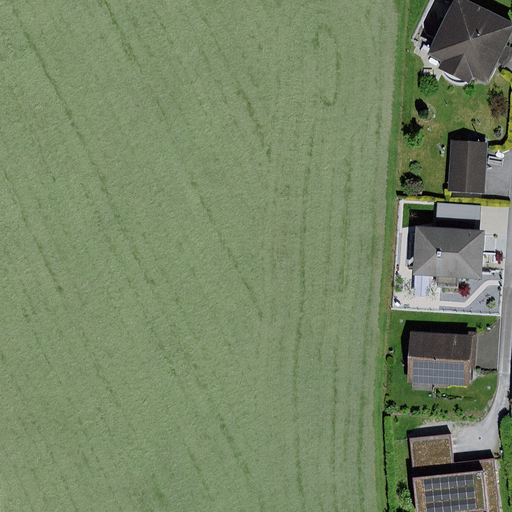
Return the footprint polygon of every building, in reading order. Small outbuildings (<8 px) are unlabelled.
[(511,29),(511,22),(464,0),(452,0),(427,54),(441,60),(437,69),(468,84),(471,77),(486,84),(511,29)] [(489,146),(453,144),(451,193),(486,195),(489,146)] [(482,232),(414,227),(411,274),(478,279),(482,232)] [(471,336),(410,333),(407,383),(468,386),(471,336)] [(452,438),(412,442),(418,511),(470,511),(486,510),(499,509),(495,467),(455,471),(452,438)]
